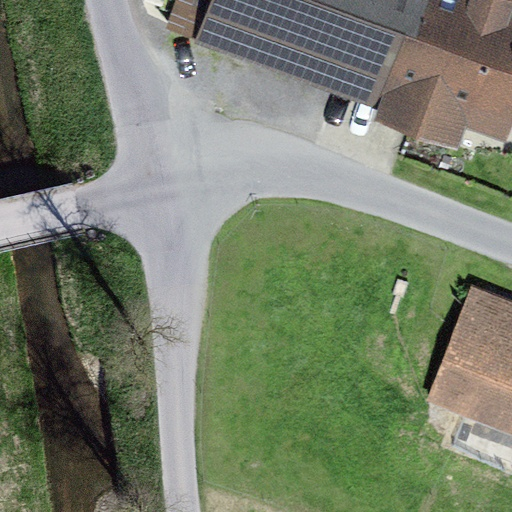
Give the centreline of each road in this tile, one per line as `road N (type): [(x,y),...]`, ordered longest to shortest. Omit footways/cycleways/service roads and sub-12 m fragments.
road 1 (unclassified): [(511,209),(341,134),(243,123),(136,153)]
road 2 (unclassified): [(189,511),(136,153)]
road 3 (unclassified): [(136,153),(106,0)]
road 4 (unclassified): [(136,153),(0,188)]
